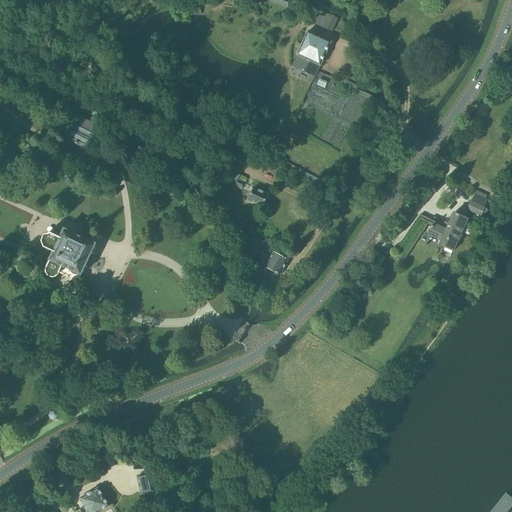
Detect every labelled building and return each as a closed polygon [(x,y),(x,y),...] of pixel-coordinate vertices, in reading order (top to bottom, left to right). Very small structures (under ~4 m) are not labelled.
[(338,19),(324,12),(322,17),(320,16),(316,24),(332,32),(338,19)] [(315,77),(331,42),(308,32),(293,66),(315,77)] [(68,136),(67,139),(86,149),(88,145),(91,147),(96,136),(95,135),(99,126),(76,115),(72,124),(71,124),(66,135),(68,136)] [(239,180),(236,184),(235,186),(242,189),(245,183),(239,180)] [(263,207),(269,194),(254,188),(248,200),(263,207)] [(489,209),(471,201),(467,210),(468,210),(472,212),(485,218),(489,209)] [(468,220),(472,212),(468,210),(464,218),(454,213),(450,221),(449,221),(446,226),(448,227),(447,230),(433,224),(428,235),(448,244),(446,248),(456,252),(470,220),(468,220)] [(250,227),(247,233),(254,237),(257,232),(250,227)] [(97,244),(64,229),(60,237),(51,233),(45,235),(42,242),(44,248),(53,253),(50,261),(48,265),(47,268),(46,270),(46,272),(47,273),(47,275),(48,276),(49,277),(51,277),(53,278),(55,277),(57,277),(58,275),(59,273),(62,267),(82,276),(97,244)] [(262,248),(253,243),(249,251),(258,256),(262,248)] [(288,260),(273,252),(265,267),(280,275),(288,260)] [(51,412),(49,416),(50,419),(54,421),(58,420),(60,416),(58,412),(54,410),(51,412)] [(149,473),(137,476),(141,495),(153,492),(149,473)] [(511,511),(511,490),(506,485),(486,511),(511,511)] [(100,511),(110,507),(99,488),(80,499),(85,507),(77,511),(100,511)]
